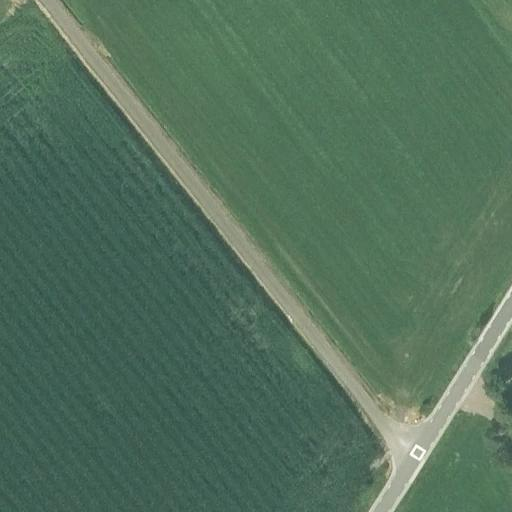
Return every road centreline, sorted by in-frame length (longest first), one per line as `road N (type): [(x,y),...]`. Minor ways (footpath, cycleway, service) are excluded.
road 1 (unclassified): [(411,460),(60,0)]
road 2 (tertiary): [(411,460),(511,302)]
